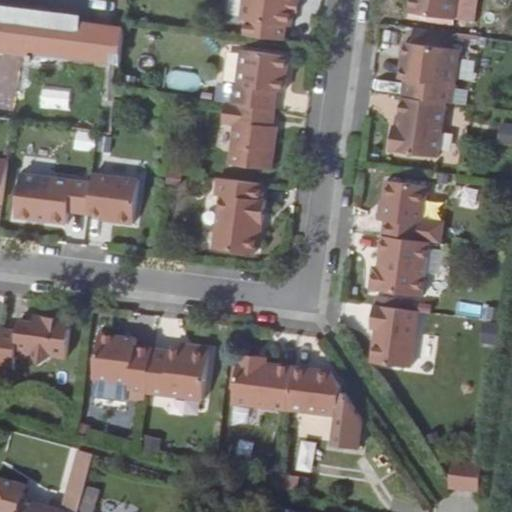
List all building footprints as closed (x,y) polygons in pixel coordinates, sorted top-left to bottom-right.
[(248,0),(246,20),(295,27),(299,0),(248,0)] [(416,0),(414,12),(459,18),(461,0),(416,0)] [(0,11),(0,47),(118,62),(122,27),(0,11)] [(419,30),(417,44),(458,51),(460,36),(419,30)] [(410,81),(407,98),(449,104),(456,106),(464,52),(458,51),(410,44),(408,60),(413,60),(410,81)] [(236,105),(278,111),(281,92),(291,93),(293,80),(289,79),(290,71),(294,71),(296,58),(249,51),(244,87),(239,86),(236,105)] [(0,72),(0,103),(15,100),(8,71),(0,72)] [(449,104),(407,98),(404,118),(403,128),(400,127),(398,127),(394,152),(441,159),(449,104)] [(236,105),(233,125),(237,125),(232,165),(274,171),(280,131),(276,129),(278,111),(236,105)] [(511,143),(511,124),(498,124),(497,143),(511,143)] [(74,131),(73,150),(95,150),(95,132),(74,131)] [(0,201),(3,201),(9,160),(0,158),(0,201)] [(90,213),(94,182),(23,171),(17,215),(68,222),(70,210),(90,213)] [(141,180),(95,173),(94,182),(90,213),(105,215),(116,217),(116,221),(135,224),(141,180)] [(268,184),(222,178),(220,194),(225,195),(217,247),(257,253),(262,222),(266,222),(269,201),(265,200),(268,184)] [(390,221),(388,236),(424,241),(432,242),(445,244),(448,223),(427,220),(432,187),(391,180),(385,220),(390,221)] [(424,241),(388,236),(385,254),(387,254),(385,268),(378,267),(375,289),(424,297),(432,242),(424,241)] [(377,344),(375,357),(379,361),(378,364),(414,369),(422,312),(378,306),(374,328),(379,329),(383,329),(382,341),(377,344)] [(22,311),(21,319),(34,322),(36,313),(22,311)] [(21,319),(20,328),(4,325),(0,350),(0,363),(16,365),(18,353),(27,354),(34,345),(44,357),(57,348),(70,350),(74,318),(36,313),(34,322),(21,319)] [(479,342),(494,343),(496,327),(481,325),(479,342)] [(151,386),(157,346),(139,344),(140,337),(101,332),(95,376),(135,381),(134,386),(151,389),(151,386)] [(174,349),(157,346),(151,386),(208,393),(213,351),(174,346),(174,349)] [(292,407),(299,366),(271,362),(262,361),(263,355),(245,352),(238,401),(292,409),(292,407)] [(336,371),(299,366),(292,407),(342,415),(346,386),(336,371)] [(329,416),(306,415),(305,436),(327,437),(329,416)] [(79,417),(77,430),(92,431),(94,419),(79,417)] [(89,476),(95,453),(96,449),(79,444),(69,485),(85,490),(89,476)] [(448,461),(447,489),(477,490),(478,462),(448,461)] [(264,479),(278,480),(280,468),(266,466),(264,479)] [(284,471),(281,488),(306,491),(308,475),(284,471)] [(95,511),(104,480),(89,476),(85,490),(80,510),(79,511),(95,511)] [(80,510),(85,490),(69,485),(64,506),(80,510)] [(79,511),(80,510),(64,506),(22,495),(17,511),(79,511)]
